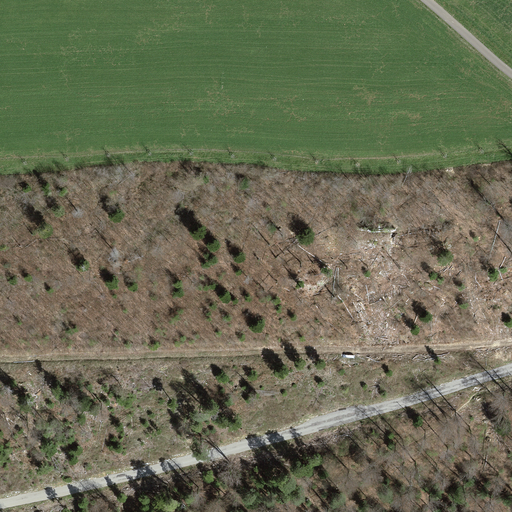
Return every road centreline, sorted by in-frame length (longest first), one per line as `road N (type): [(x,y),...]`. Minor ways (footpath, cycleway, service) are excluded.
road 1 (unclassified): [(511,367),(181,467),(0,502)]
road 2 (track): [(511,342),(0,362)]
